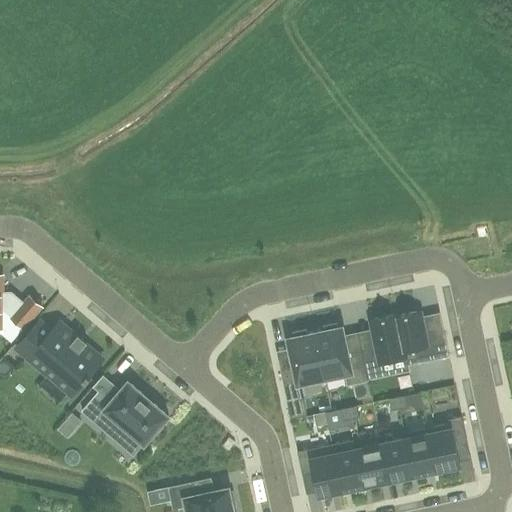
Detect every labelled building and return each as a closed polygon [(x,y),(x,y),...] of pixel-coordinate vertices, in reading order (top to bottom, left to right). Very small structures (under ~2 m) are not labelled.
[(0,275),(0,327),(3,328),(3,316),(3,312),(5,312),(24,328),(42,306),(30,296),(24,303),(11,292),(8,297),(3,297),(3,276),(0,275)] [(449,356),(444,332),(426,336),(421,311),(398,316),(397,316),(405,351),(406,351),(418,348),(421,362),(449,356)] [(362,350),(367,376),(382,373),(380,363),(407,357),(406,351),(405,351),(397,316),(398,316),(398,314),(370,320),(375,347),(362,350)] [(16,348),(70,395),(102,358),(85,344),(86,343),(78,335),(76,336),(60,322),(52,331),(40,321),(16,348)] [(337,323),(322,327),(323,330),(315,332),(325,378),(344,374),(347,386),(368,381),(367,376),(362,350),(349,353),(343,326),(337,327),(337,323)] [(287,401),(301,397),(299,384),(325,378),(315,332),(307,333),(306,330),(292,333),(293,337),(287,338),(294,368),(280,370),(287,401)] [(153,403),(153,402),(151,401),(151,400),(146,396),(144,394),(144,395),(130,383),(130,382),(129,381),(127,383),(112,401),(100,391),(82,411),(104,430),(115,417),(143,442),(144,443),(146,442),(167,417),(169,416),(167,414),(153,403)] [(397,397),(399,409),(407,407),(404,395),(397,397)] [(389,398),(391,410),(399,409),(397,397),(389,398)] [(349,407),(351,419),(359,417),(357,405),(349,407)] [(341,409),(344,420),(351,419),(349,407),(341,409)] [(325,412),(315,414),(317,424),(327,422),(325,412)] [(438,470),(460,465),(455,442),(467,439),(462,416),(448,419),(449,424),(429,428),(438,470)] [(411,454),(416,475),(438,470),(429,428),(407,433),(402,434),(406,455),(411,454)] [(402,434),(380,438),(389,480),(411,476),(416,475),(411,454),(406,455),(402,434)] [(363,464),(368,485),(389,480),(380,438),(359,443),(354,444),(359,465),(363,464)] [(331,444),(341,491),(368,485),(363,464),(359,465),(354,444),(353,439),(331,444)] [(341,491),(331,444),(297,451),(302,475),(314,472),(319,495),(341,491)] [(186,504),(187,511),(234,511),(233,506),(237,505),(234,491),(230,492),(229,487),(194,495),(191,482),(168,487),(172,507),(186,504)]
